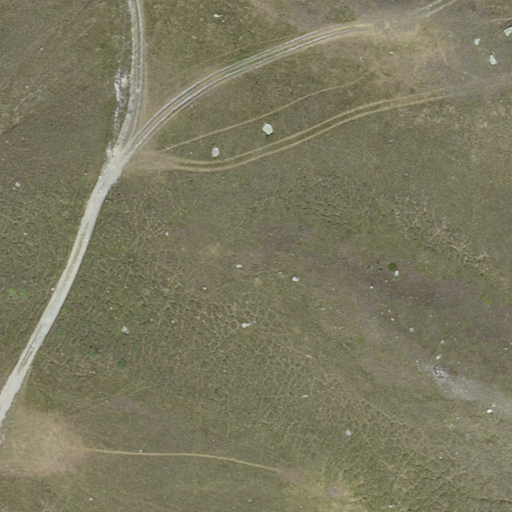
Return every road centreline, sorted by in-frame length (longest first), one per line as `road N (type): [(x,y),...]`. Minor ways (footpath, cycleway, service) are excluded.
road 1 (track): [(107,184),(180,92),(344,23),(452,0)]
road 2 (track): [(0,431),(107,184)]
